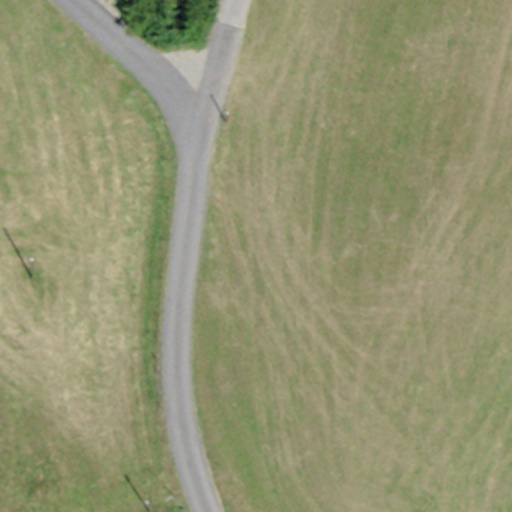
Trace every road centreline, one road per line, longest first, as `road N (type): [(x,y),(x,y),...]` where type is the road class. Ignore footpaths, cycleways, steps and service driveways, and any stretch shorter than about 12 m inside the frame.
road 1 (residential): [(202,132),(176,355),(182,422),(208,511)]
road 2 (unclassified): [(72,0),(202,132)]
